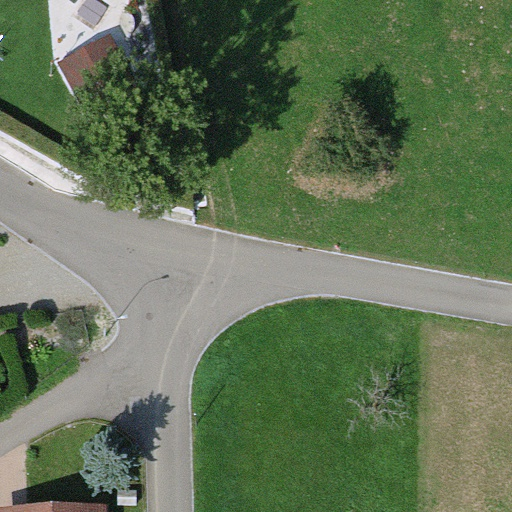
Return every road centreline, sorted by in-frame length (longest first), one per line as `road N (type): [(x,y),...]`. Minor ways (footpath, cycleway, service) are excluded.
road 1 (residential): [(511,307),(166,261)]
road 2 (residential): [(170,358),(0,447)]
road 3 (residential): [(0,179),(66,224),(166,261)]
road 4 (residential): [(170,358),(175,511)]
